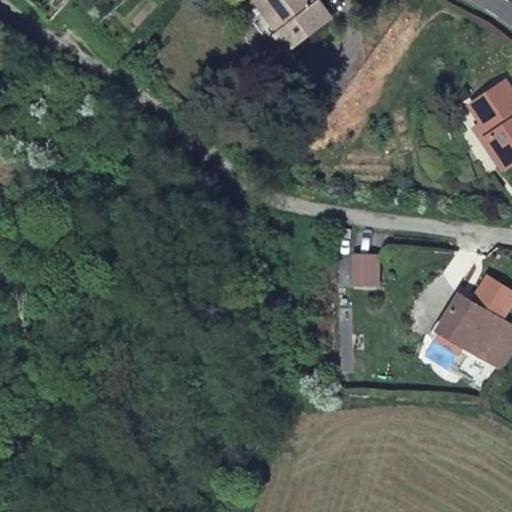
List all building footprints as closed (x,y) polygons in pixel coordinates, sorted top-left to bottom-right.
[(284,40),(297,56),(341,18),(329,3),(322,10),(314,0),(265,0),(264,2),(290,33),(284,40)] [(6,33),(0,40),(0,47),(20,64),(29,53),(6,33)] [(502,142),(511,155),(511,86),(484,108),(506,139),(502,142)] [(376,256),(351,254),(348,283),(372,286),(376,256)] [(507,362),(511,354),(511,304),(482,284),(453,326),(507,362)]
